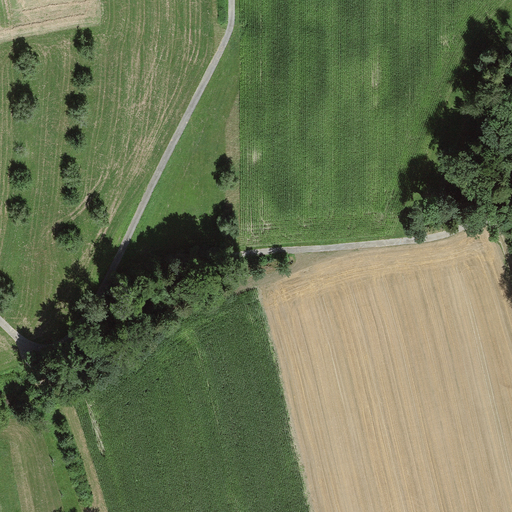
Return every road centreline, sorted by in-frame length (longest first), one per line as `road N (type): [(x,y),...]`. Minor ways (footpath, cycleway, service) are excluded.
road 1 (track): [(511,276),(498,233),(482,219),(434,238),(165,265),(101,289)]
road 2 (track): [(0,322),(22,342),(68,340),(201,82),(230,0)]
